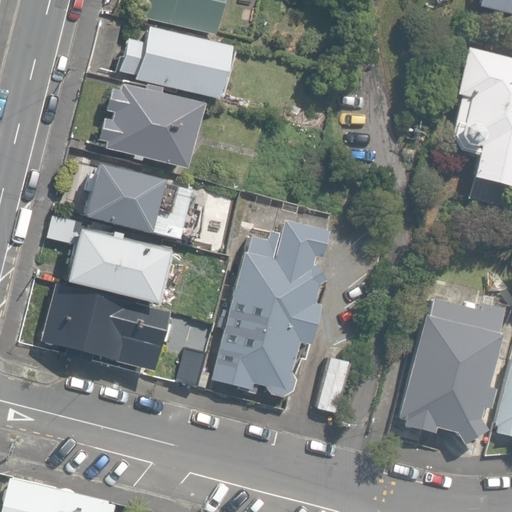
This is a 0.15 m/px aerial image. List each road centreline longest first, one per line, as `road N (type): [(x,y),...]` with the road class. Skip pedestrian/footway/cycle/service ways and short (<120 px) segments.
road 1 (unclassified): [(0,405),(411,511)]
road 2 (secondary): [(50,0),(0,205)]
